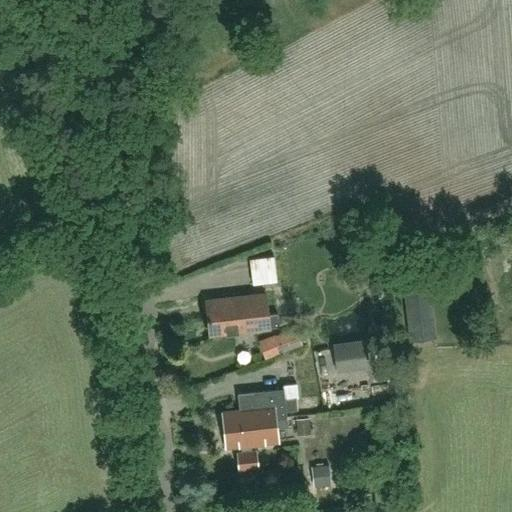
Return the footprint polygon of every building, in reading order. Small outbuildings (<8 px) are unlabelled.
[(487,248),(489,263),(507,261),(505,245),(487,248)] [(318,253),(292,257),(295,273),(321,269),(318,253)] [(254,283),(280,281),(278,254),(252,256),(254,283)] [(412,340),(435,337),(430,288),(406,291),(412,340)] [(277,313),(268,314),(265,294),(235,297),(239,331),(269,328),(279,327),(277,313)] [(239,331),(235,297),(206,300),(210,335),(239,331)] [(304,342),(302,332),(262,339),(264,350),(304,342)] [(305,393),(334,391),(333,373),(304,374),(305,393)] [(250,444),(260,443),(279,440),(277,428),(289,427),(288,416),(298,415),(296,397),(298,397),(296,383),(284,384),(285,389),(254,393),(256,407),(222,411),(226,446),(241,445),(242,451),(237,452),(239,467),(240,467),(241,476),(252,475),(251,466),(257,465),(256,450),(251,450),(250,444)] [(312,488),(333,486),(331,463),(319,465),(319,474),(311,475),(312,488)]
